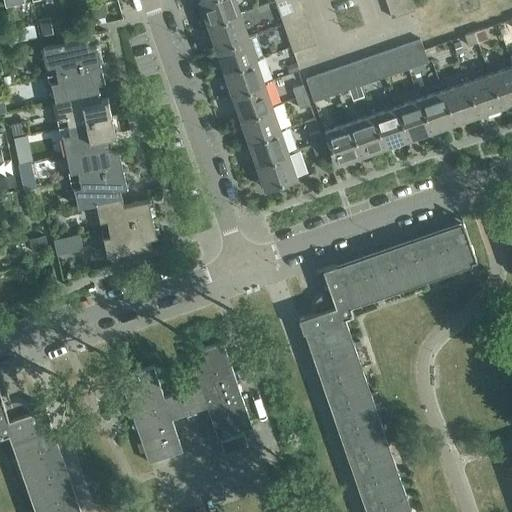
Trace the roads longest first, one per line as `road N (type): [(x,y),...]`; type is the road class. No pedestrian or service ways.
road 1 (residential): [(358,511),(268,247)]
road 2 (residential): [(237,257),(156,0)]
road 3 (residential): [(268,247),(511,166)]
road 4 (residential): [(30,326),(237,257)]
road 5 (residential): [(30,326),(94,511)]
